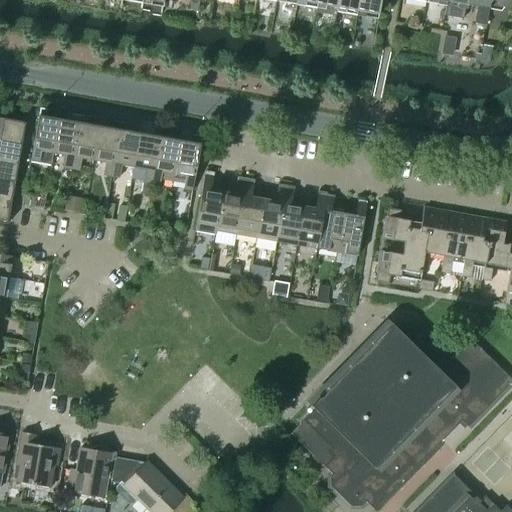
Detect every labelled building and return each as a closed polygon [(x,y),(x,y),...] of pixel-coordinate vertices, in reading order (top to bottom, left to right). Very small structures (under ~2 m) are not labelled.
[(189,0),(188,9),(197,10),(199,0),(189,0)] [(296,0),(296,5),(316,9),(317,0),(296,0)] [(317,0),(316,9),(336,12),(337,0),(317,0)] [(337,0),(336,12),(356,16),(358,0),(337,0)] [(358,0),(356,16),(377,19),(380,0),(358,0)] [(482,0),(445,0),(445,6),(443,16),(462,19),(464,10),(466,10),(467,6),(481,8),(482,0)] [(503,8),(508,0),(482,0),(481,8),(488,10),(489,6),(503,8)] [(53,154),(59,119),(46,117),(47,110),(39,109),(30,162),(51,166),(53,154)] [(71,169),(80,116),(73,115),(72,122),(59,119),(53,154),(65,156),(62,168),(71,169)] [(93,161),(99,126),(86,124),(87,117),(80,116),(71,169),(79,171),(81,159),(93,161)] [(0,139),(21,144),(25,123),(0,118),(0,139)] [(111,176),(120,123),(113,122),(112,129),(99,126),(93,161),(105,163),(103,175),(111,176)] [(133,168),(139,134),(126,131),(127,124),(120,123),(111,176),(119,178),(121,166),(133,168)] [(151,183),(160,130),(153,129),(152,136),(139,134),(133,168),(145,170),(143,182),(151,183)] [(172,182),(179,141),(166,138),(167,131),(160,130),(151,183),(159,185),(160,180),(172,182)] [(192,191),(201,137),(193,136),(192,143),(179,141),(172,182),(183,184),(183,189),(192,191)] [(0,160),(17,164),(21,144),(0,139),(0,160)] [(0,181),(14,184),(17,164),(0,160),(0,181)] [(215,232),(222,193),(209,190),(209,186),(211,186),(213,173),(205,172),(194,231),(215,235),(215,232)] [(235,235),(245,179),(237,178),(235,191),(237,191),(236,195),(222,193),(215,232),(235,235)] [(255,239),(262,200),(249,197),(250,193),(251,194),(254,181),(245,179),(235,235),(255,239)] [(0,202),(10,204),(14,184),(0,181),(0,202)] [(275,242),(285,186),(277,185),(275,198),(277,198),(276,202),(262,200),(255,239),(275,242)] [(296,246),(302,207),(289,204),(290,200),(291,201),(294,188),(285,186),(275,242),(296,246)] [(316,250),(326,195),(326,193),(318,192),(315,205),(317,205),(316,209),(302,207),(296,246),(316,250)] [(336,253),(343,214),(329,211),(330,207),(331,208),(333,196),(326,195),(316,250),(336,253)] [(356,257),(366,202),(357,201),(355,212),(357,212),(356,216),(343,214),(336,253),(356,257)] [(0,223),(7,225),(10,204),(0,202),(0,223)] [(419,230),(408,228),(410,221),(399,219),(401,211),(387,209),(385,223),(387,224),(384,237),(382,237),(382,239),(404,243),(402,250),(424,254),(428,232),(419,230)] [(439,234),(443,214),(429,212),(429,210),(423,209),(419,230),(428,232),(424,254),(442,257),(446,235),(439,234)] [(459,238),(463,218),(449,215),(449,213),(443,212),(443,214),(439,234),(446,235),(442,257),(440,273),(448,275),(450,262),(463,264),(467,239),(459,238)] [(479,241),(483,221),(469,219),(469,217),(463,216),(463,218),(459,238),(467,239),(463,264),(460,277),(468,278),(470,266),(483,268),(487,242),(479,241)] [(502,245),(505,223),(503,223),(503,225),(489,222),(489,220),(483,219),(483,221),(479,241),(487,242),(483,268),(481,280),(488,282),(490,269),(504,272),(505,268),(503,268),(507,246),(502,245)] [(511,245),(507,244),(507,246),(503,268),(505,268),(510,269),(503,305),(511,306),(511,300),(511,245)] [(419,280),(424,254),(402,250),(401,255),(380,251),(379,253),(381,254),(379,268),(377,268),(374,282),(388,284),(389,276),(400,278),(401,271),(420,274),(418,280),(419,280)] [(0,276),(8,278),(12,257),(0,254),(0,276)] [(0,296),(5,298),(8,278),(0,276),(0,296)] [(433,283),(419,280),(417,290),(431,292),(433,283)] [(288,285),(273,282),(271,294),(286,296),(288,285)] [(472,423),(511,382),(511,381),(471,341),(451,361),(421,332),(410,343),(390,323),(309,406),(314,410),(290,434),(331,475),(329,476),(330,487),(350,507),(360,507),(365,502),(373,510),(465,417),(472,423)] [(0,473),(2,473),(9,435),(0,433),(0,473)] [(56,467),(59,449),(33,445),(35,435),(21,433),(16,465),(19,465),(16,483),(49,488),(53,466),(56,467)] [(104,492),(109,465),(111,454),(79,449),(75,471),(70,471),(66,491),(87,495),(88,489),(104,492)] [(168,511),(182,499),(148,465),(146,463),(145,464),(114,459),(110,482),(121,483),(122,482),(124,485),(123,485),(149,511),(168,511)] [(511,511),(506,505),(499,511),(492,504),(485,511),(478,504),(480,502),(453,475),(416,511),(511,511)]
